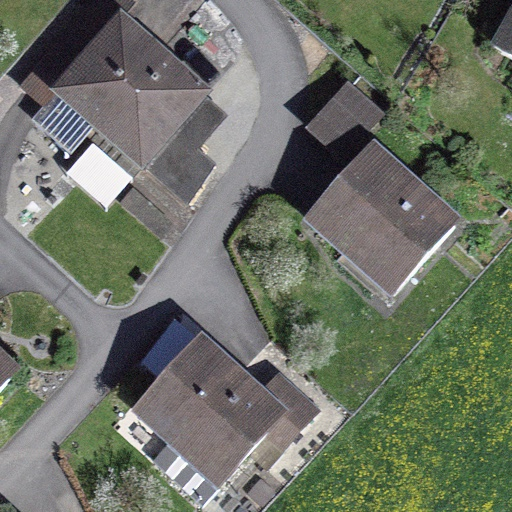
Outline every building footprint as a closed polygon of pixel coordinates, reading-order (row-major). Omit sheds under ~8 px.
[(146,184),(213,109),(123,28),(56,103),(146,184)] [(511,67),(511,32),(496,58),(511,67)] [(351,89),(314,128),(341,153),(378,114),(351,89)] [(309,245),(393,315),(461,234),(377,164),(309,245)] [(133,432),(220,510),(291,430),(204,352),(133,432)] [(0,409),(22,386),(0,365),(0,409)]
